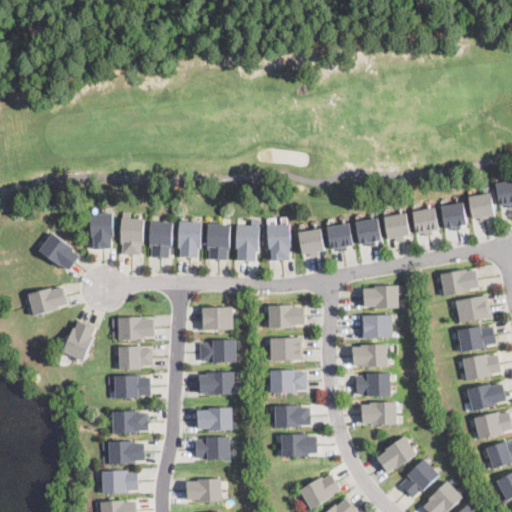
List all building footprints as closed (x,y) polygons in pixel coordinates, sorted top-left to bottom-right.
[(511,206),(508,207),(507,203),(500,204),(496,182),(511,179),(511,206)] [(489,215),(490,219),(481,220),(480,216),(473,218),(469,196),(492,192),(496,214),(489,215)] [(461,225),(462,228),(453,230),(453,226),(446,227),(442,205),(464,201),(468,223),(461,225)] [(433,230),(434,233),(425,235),(424,231),(417,232),(413,210),(436,206),(440,228),(433,230)] [(404,235),(405,239),(396,240),(395,236),(389,238),(385,216),(407,212),(411,234),(404,235)] [(113,213),(114,239),(112,239),(112,250),(94,250),(94,238),(92,238),(91,213),(113,213)] [(376,240),(377,244),(368,245),(367,241),(360,243),(356,221),(378,217),(382,239),(376,240)] [(144,219),(143,245),(141,245),(141,255),(123,254),(123,244),(121,244),(122,218),(144,219)] [(260,220),(259,252),(257,252),(256,262),(238,262),(239,249),(237,249),(238,225),(251,225),(251,220),(260,220)] [(202,222),(201,249),(199,249),(198,258),(181,257),(181,248),(178,248),(180,221),(202,222)] [(173,223),(172,249),(170,248),(169,259),(152,258),(152,247),(150,247),(150,222),(173,223)] [(347,246),(348,249),(339,251),(339,247),(332,248),(328,226),(350,222),(355,244),(347,246)] [(290,246),(290,257),(283,258),(283,259),(273,260),(272,250),(270,250),(268,224),(290,223),(292,246),(290,246)] [(231,224),(230,251),(228,251),(227,261),(210,260),(210,250),(208,250),(208,224),(231,224)] [(319,251),(320,254),(311,256),(310,252),(303,253),(299,231),(322,227),(326,249),(319,251)] [(75,263),(70,270),(62,264),(61,266),(40,251),(51,235),(53,233),(74,249),(73,250),(80,255),(75,263)] [(467,270),(468,271),(475,270),(478,287),(471,289),(471,291),(445,296),(441,274),(467,270)] [(64,286),(65,290),(69,304),(59,306),(60,309),(35,316),(29,293),(54,287),(54,289),(64,286)] [(399,306),(399,308),(376,308),(376,307),(363,307),(363,289),(376,289),(375,286),(399,286),(399,306)] [(478,319),(461,322),(457,301),(487,295),(491,317),(478,319)] [(293,303),(293,305),(304,305),(305,323),(294,324),(294,325),(271,326),(270,304),(293,303)] [(203,330),(203,308),(233,307),(234,329),(203,330)] [(393,337),(362,338),(361,316),(363,316),(393,315),(393,337)] [(142,317),(142,319),(156,318),(157,337),(145,337),(145,339),(114,340),(112,319),(142,317)] [(95,328),(94,331),(92,336),(94,337),(84,360),(63,351),(74,328),(75,328),(79,320),(88,325),(96,328),(95,328)] [(483,326),(484,328),(493,326),(497,344),(487,346),(487,347),(462,352),(458,331),(483,326)] [(302,354),(304,354),(304,359),(272,359),(272,337),(303,336),(303,341),(301,341),(302,354)] [(237,353),(237,361),(211,362),(211,360),(201,361),(200,343),(210,343),(210,341),(236,340),(237,353)] [(388,364),(388,365),(363,366),(363,365),(354,365),(353,347),(361,347),(361,345),(387,344),(388,364)] [(143,347),(143,348),(153,348),(153,365),(143,365),(144,368),(120,369),(120,355),(119,348),(143,347)] [(488,355),(489,357),(499,355),(502,372),(492,374),(493,376),(467,380),(467,379),(463,359),(488,354),(488,355)] [(297,368),(297,370),(307,370),(308,388),(296,388),(296,391),(276,391),(272,391),(271,369),(297,368)] [(235,386),(235,393),(235,394),(209,395),(208,393),(201,393),(201,386),(201,375),(207,375),(207,373),(235,372),(235,386)] [(391,393),(391,395),(366,396),(366,394),(356,394),(355,376),(365,376),(365,374),(390,373),(391,393)] [(140,376),(140,377),(151,377),(151,395),(142,395),(142,398),(116,398),(115,385),(109,385),(109,377),(140,376)] [(502,384),(504,391),(506,401),(495,404),(496,406),(473,412),(468,390),(491,384),(491,386),(502,384)] [(396,402),(397,424),(374,424),(374,422),(360,422),(360,406),(374,405),(374,402),(396,402)] [(299,404),(299,406),(310,405),(311,414),(312,414),(312,423),(300,424),(300,426),(277,427),(276,405),(299,404)] [(233,421),(233,429),(210,430),(210,428),(199,428),(198,411),(210,411),(210,408),(232,407),(233,421)] [(137,412),(137,413),(148,413),(149,430),(138,431),(138,434),(114,434),(113,411),(137,411),(137,412)] [(510,411),(511,419),(511,429),(504,431),(505,433),(480,440),(475,417),(500,411),(500,413),(510,411)] [(309,434),(309,436),(318,436),(318,454),(309,454),(309,456),(282,457),(282,434),(309,434)] [(408,461),(397,469),(395,467),(387,473),(377,458),(384,453),(383,451),(404,435),(418,454),(408,461)] [(231,457),(231,459),(206,460),(206,457),(195,457),(195,440),(204,439),(204,437),(230,436),(231,457)] [(511,441),(511,463),(494,469),(490,458),(487,448),(508,440),(509,442),(511,441)] [(135,442),(135,443),(145,443),(146,461),(136,461),(136,463),(104,464),(104,456),(110,456),(110,449),(103,449),(103,442),(135,442)] [(440,475),(421,493),(420,492),(413,498),(400,485),(407,478),(406,477),(424,459),(440,475)] [(128,471),(128,472),(139,471),(139,489),(129,489),(130,493),(103,493),(103,470),(128,470),(128,471)] [(511,498),(508,501),(498,482),(511,473),(511,498)] [(332,474),(336,480),(341,489),(333,494),(334,496),(312,509),(301,491),(322,477),(324,479),(332,474)] [(222,497),(222,501),(197,501),(197,499),(186,500),(186,482),(196,482),(196,479),(222,478),(222,497)] [(463,497),(448,511),(428,511),(424,507),(431,500),(429,498),(448,481),(463,497)] [(354,506),(359,511),(357,511),(328,511),(337,505),(338,506),(348,498),(354,506)] [(127,500),(127,502),(137,501),(138,511),(101,511),(101,501),(127,499),(127,500)] [(476,511),(469,503),(458,511),(476,511)]
